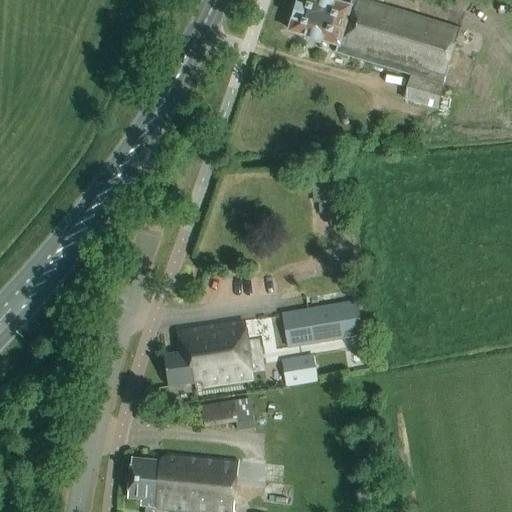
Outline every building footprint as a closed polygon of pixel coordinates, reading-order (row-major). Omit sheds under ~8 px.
[(410,75),(403,99),(437,109),(461,29),(364,0),(351,0),(349,7),(325,0),(298,0),(289,31),(338,46),(336,53),(410,75)] [(329,181),(311,182),(313,204),(318,203),(319,213),(319,214),(321,214),(330,213),(329,181)] [(288,349),(362,336),(356,302),(283,314),(288,349)] [(203,386),(252,378),(243,323),(177,333),(180,354),(164,356),(169,388),(202,382),(203,386)] [(288,387),(317,381),(312,355),(283,360),(288,387)] [(250,399),(247,400),(234,402),(234,401),(201,406),(204,428),(236,423),(237,432),(254,429),(250,399)] [(155,511),(156,510),(179,511),(233,511),(238,462),(168,454),(159,461),(131,459),(127,499),(140,500),(140,506),(145,507),(144,511),(155,511)]
